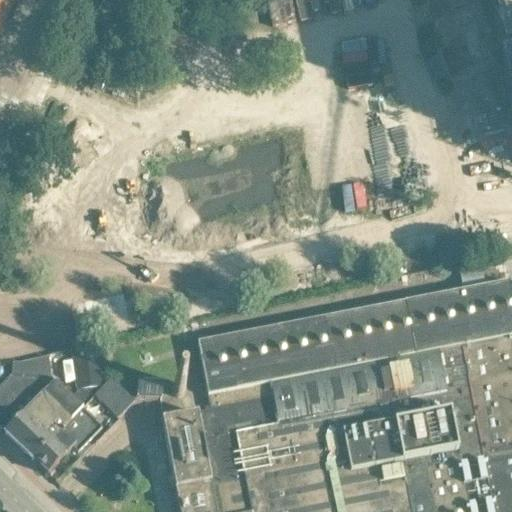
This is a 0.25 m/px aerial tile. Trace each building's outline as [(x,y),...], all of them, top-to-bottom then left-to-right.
[(14,2),(7,0),(0,0),(0,22),(4,24),(14,2)] [(91,15),(85,28),(111,40),(121,29),(138,8),(120,0),(97,0),(98,0),(91,15)] [(309,0),(300,2),(302,11),(311,9),(309,0)] [(342,0),(344,8),(380,0),(342,0)] [(385,0),(380,0),(344,8),(347,22),(388,13),(385,0)] [(511,0),(498,0),(502,18),(509,17),(511,29),(505,31),(506,33),(508,42),(509,46),(508,46),(509,48),(510,48),(511,57),(511,61),(508,62),(508,65),(509,65),(511,74),(511,77),(511,78),(511,81),(511,80),(511,0)] [(388,13),(347,22),(350,36),(392,27),(388,13)] [(320,20),(310,22),(312,30),(322,28),(320,20)] [(392,27),(350,36),(354,53),(395,43),(392,27)] [(322,28),(312,30),(314,39),(323,37),(322,28)] [(395,43),(354,53),(357,67),(398,57),(395,43)] [(82,71),(91,52),(78,46),(69,65),(82,71)] [(327,50),(317,52),(319,61),(329,59),(327,50)] [(398,57),(357,67),(360,81),(402,71),(398,57)] [(329,59),(319,61),(321,70),(331,68),(329,59)] [(402,71),(360,81),(365,99),(406,89),(402,71)] [(333,78),(324,80),(326,89),(335,87),(333,78)] [(335,87),(326,89),(328,98),(337,96),(335,87)] [(54,151),(33,202),(94,227),(97,218),(110,223),(106,232),(115,235),(136,230),(134,223),(148,220),(150,227),(167,223),(165,216),(179,213),(180,220),(197,216),(195,209),(209,206),(211,213),(241,206),(243,216),(260,212),(258,202),(272,199),(274,209),(291,206),(288,196),(302,192),(304,202),(322,198),(319,189),(333,185),(335,195),(373,187),(371,177),(389,172),(391,182),(408,178),(406,169),(423,165),(414,128),(408,130),(404,110),(334,126),(335,132),(135,178),(104,165),(106,160),(69,145),(64,156),(54,151)] [(101,389),(96,350),(73,354),(78,392),(101,389)] [(277,424),(149,449),(154,476),(162,474),(169,511),(411,511),(392,409),(447,398),(438,350),(270,383),(277,424)] [(78,392),(70,400),(54,384),(10,379),(0,388),(0,418),(11,428),(4,435),(32,462),(81,411),(94,398),(97,396),(101,391),(101,389),(78,392)] [(134,404),(110,381),(101,391),(97,396),(94,398),(109,412),(118,420),(134,404)] [(162,384),(138,383),(137,398),(161,400),(162,384)] [(78,456),(102,431),(81,411),(32,462),(47,477),(72,451),(78,456)] [(511,511),(511,458),(467,465),(469,473),(474,475),(469,490),(470,497),(460,493),(457,502),(442,497),(440,502),(422,496),(421,500),(422,511),(511,511)] [(134,487),(122,474),(113,483),(124,496),(134,487)]
